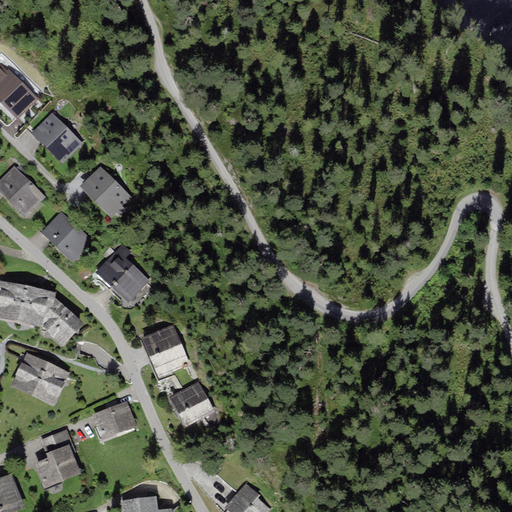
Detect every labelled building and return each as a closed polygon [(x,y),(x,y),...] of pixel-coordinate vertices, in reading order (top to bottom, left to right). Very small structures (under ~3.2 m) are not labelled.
[(7,66),(0,75),(0,95),(25,114),(41,92),(7,66)] [(58,109),(39,129),(71,160),(90,140),(58,109)] [(22,161),(2,182),(34,212),(54,191),(22,161)] [(104,170),(83,191),(110,216),(130,195),(104,170)] [(61,209),(40,233),(74,263),(95,238),(61,209)] [(125,247),(98,271),(127,303),(153,279),(125,247)] [(45,299),(3,286),(0,295),(0,316),(37,328),(45,299)] [(55,302),(45,299),(37,328),(65,345),(82,325),(58,309),(52,311),(55,302)] [(179,326),(145,338),(160,380),(179,373),(194,366),(179,326)] [(70,375),(27,355),(10,390),(53,410),(70,375)] [(186,389),(172,395),(185,425),(214,413),(194,366),(179,373),(186,389)] [(129,402),(93,416),(103,441),(138,428),(129,402)] [(50,459),(37,464),(46,490),(84,476),(71,442),(47,451),(50,459)] [(13,476),(0,480),(0,511),(17,511),(25,509),(13,476)] [(248,480),(227,505),(236,511),(271,511),(278,505),(248,480)] [(154,511),(153,501),(137,503),(137,511),(154,511)] [(137,511),(137,503),(121,505),(121,511),(137,511)]
